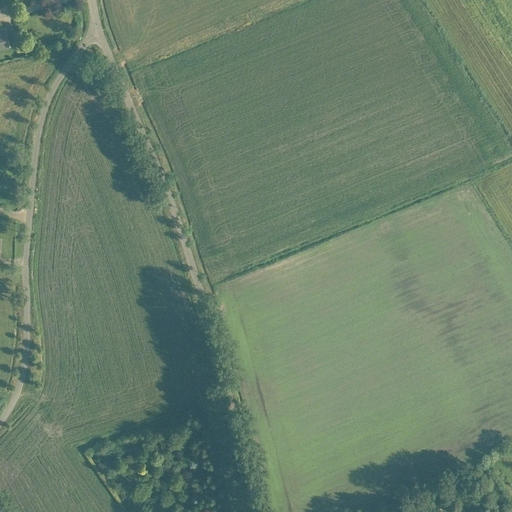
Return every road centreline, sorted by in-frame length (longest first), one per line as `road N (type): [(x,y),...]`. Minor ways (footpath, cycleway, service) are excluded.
road 1 (unclassified): [(263,511),(168,194),(96,26)]
road 2 (unclassified): [(0,422),(23,361),(40,124),(47,99),(96,26)]
